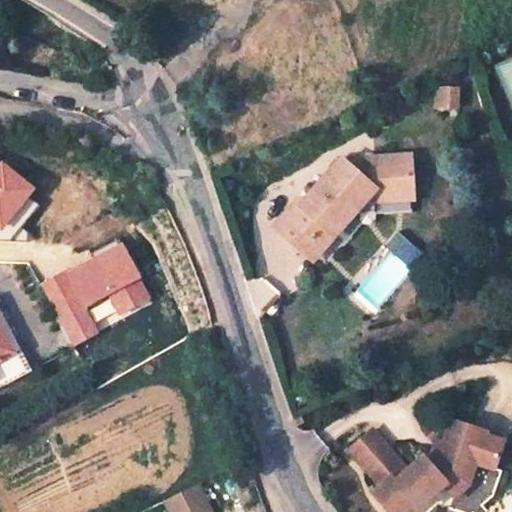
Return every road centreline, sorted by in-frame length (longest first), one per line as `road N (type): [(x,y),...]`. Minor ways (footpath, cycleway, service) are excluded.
road 1 (residential): [(156,109),(268,434),(304,511)]
road 2 (residential): [(48,0),(120,43),(156,109)]
road 3 (residential): [(156,109),(0,80)]
